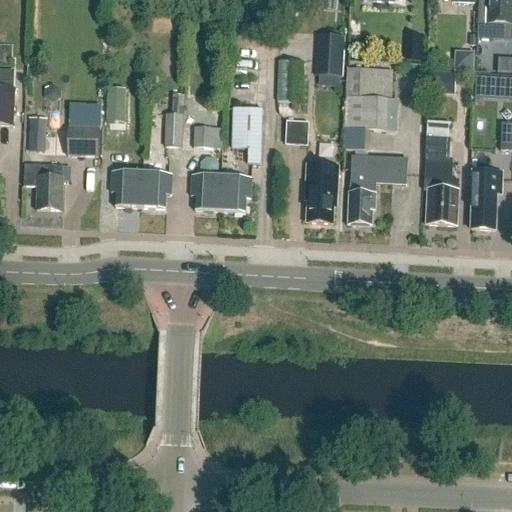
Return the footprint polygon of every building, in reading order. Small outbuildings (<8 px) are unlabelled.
[(511,0),(479,0),(478,42),(493,43),(493,41),(510,42),(511,28),(511,0)] [(214,34),(222,21),(211,14),(203,28),(214,34)] [(342,80),(345,39),(317,38),(314,78),(342,80)] [(457,54),(457,72),(475,73),(475,55),(457,54)] [(301,105),(303,65),(278,64),(277,104),(301,105)] [(391,102),(392,73),(347,71),(343,153),(364,153),(364,133),(385,134),(387,102),(391,102)] [(511,81),(476,80),(475,98),(511,99),(511,81)] [(0,91),(0,127),(13,128),(14,92),(0,91)] [(108,91),(108,108),(125,108),(126,92),(108,91)] [(182,150),(184,98),(172,98),(172,118),(166,117),(164,149),(182,150)] [(260,168),(262,112),(233,111),(231,152),(248,153),(247,167),(260,168)] [(307,149),(309,126),(286,124),(285,148),(307,149)] [(449,159),(450,142),(451,125),(428,124),(427,141),(425,157),(449,159)] [(511,126),(502,126),(501,154),(511,154),(511,126)] [(98,160),(99,131),(68,130),(67,159),(98,160)] [(222,152),(223,131),(194,130),(193,151),(222,152)] [(408,189),(409,162),(351,160),(350,186),(350,197),(349,197),(348,228),(372,229),(372,215),(375,215),(376,187),(408,189)] [(457,230),(458,194),(459,186),(449,185),(450,162),(426,161),(424,194),(428,194),(427,229),(457,230)] [(62,214),(64,182),(62,182),(63,170),(25,169),(24,190),(37,190),(36,213),(62,214)] [(307,169),(306,203),(309,203),(308,226),(331,227),(332,205),(336,205),(337,170),(307,169)] [(141,212),(142,176),(112,175),(111,196),(116,196),(116,211),(141,212)] [(142,176),(141,212),(166,213),(167,198),(172,198),(173,178),(142,176)] [(472,197),(471,233),(496,234),(497,198),(502,198),(503,176),(473,176),(472,197)] [(221,215),(222,180),(192,178),(191,199),(196,199),(195,214),(221,215)] [(222,180),(221,215),(246,216),(247,202),(252,202),(252,181),(222,180)]
